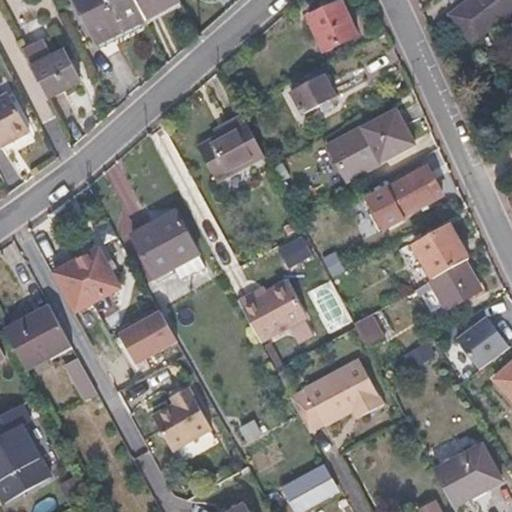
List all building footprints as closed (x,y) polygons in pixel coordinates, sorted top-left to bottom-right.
[(72,0),(95,47),(144,23),(132,0),(72,0)] [(132,0),(144,23),(179,6),(176,0),(132,0)] [(511,11),(511,0),(470,0),(451,15),(473,42),(478,38),(511,11)] [(310,19),(326,51),(358,35),(343,3),(310,19)] [(22,53),(47,103),(80,86),(63,53),(51,59),(43,42),(22,53)] [(319,69),(290,84),(305,113),(334,98),(319,69)] [(0,96),(0,146),(26,133),(6,94),(0,96)] [(328,148),(347,182),(416,144),(398,110),(328,148)] [(221,180),(266,156),(245,118),(231,125),(234,130),(223,136),(203,146),(221,180)] [(220,131),(223,136),(234,130),(231,125),(220,131)] [(368,199),(382,228),(443,197),(428,168),(368,199)] [(177,213),(133,236),(156,279),(200,256),(177,213)] [(413,248),(432,281),(465,262),(469,260),(449,227),(413,248)] [(312,256),(301,237),(278,249),(288,269),(312,256)] [(100,250),(56,274),(77,314),(121,290),(100,250)] [(432,281),(430,282),(447,311),(482,290),(465,262),(432,281)] [(330,281),(309,291),(327,329),(348,320),(330,281)] [(289,327),(304,319),(306,317),(288,284),(257,301),(253,295),(241,301),(262,341),(289,327)] [(51,308),(6,332),(27,370),(71,346),(51,308)] [(160,311),(118,334),(134,365),(177,340),(160,311)] [(357,327),(368,349),(386,338),(372,315),(361,322),(356,325),(357,327)] [(480,370),(510,348),(487,318),(457,340),(480,370)] [(304,319),(289,327),(299,345),(314,337),(304,319)] [(86,400),(97,393),(79,360),(79,359),(66,366),(86,400)] [(511,365),(496,380),(511,398),(511,365)] [(363,415),(368,423),(389,412),(363,367),(310,398),(315,407),(326,425),(331,434),(357,419),(363,415)] [(190,387),(172,397),(175,404),(154,416),(173,451),(213,429),(190,387)] [(0,492),(4,500),(51,476),(23,423),(32,419),(24,403),(0,415),(0,492)] [(312,433),(326,425),(315,407),(302,414),(312,433)] [(361,427),(368,423),(363,415),(357,419),(361,427)] [(240,429),(246,442),(261,434),(254,422),(240,429)] [(435,472),(454,507),(503,481),(484,445),(435,472)] [(285,491),(296,511),(297,511),(337,490),(326,468),(285,491)] [(77,476),(62,484),(72,502),(87,494),(77,476)] [(418,511),(441,511),(436,502),(418,511)]
